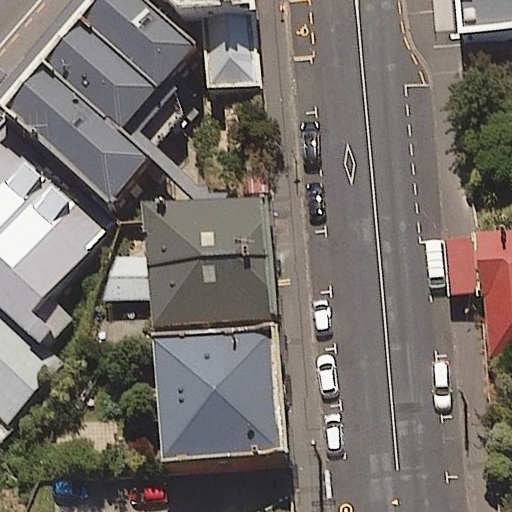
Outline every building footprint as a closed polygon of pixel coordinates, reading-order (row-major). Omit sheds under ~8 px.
[(198,52),(135,0),(88,0),(0,104),(0,126),(110,218),(150,170),(120,144),(198,52)] [(447,0),(450,29),(511,23),(511,10),(511,0),(447,0)] [(256,7),(204,11),(209,93),(261,90),(256,7)] [(110,218),(0,126),(0,305),(29,329),(117,224),(110,218)] [(154,315),(163,462),(285,454),(269,196),(141,204),(145,270),(96,273),(99,318),(154,315)] [(511,223),(466,226),(470,293),(482,293),(487,358),(511,357),(511,223)] [(29,329),(0,305),(0,401),(13,413),(61,356),(29,329)]
